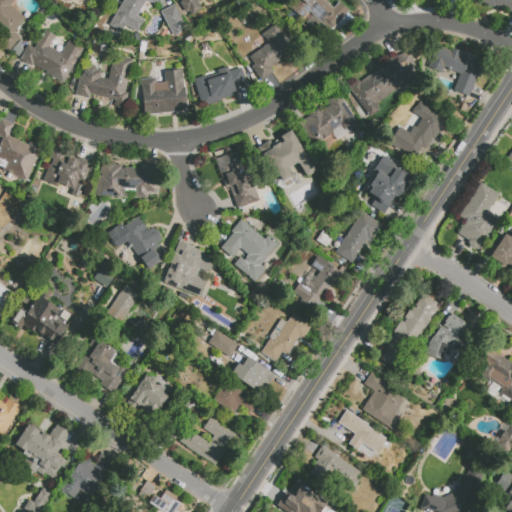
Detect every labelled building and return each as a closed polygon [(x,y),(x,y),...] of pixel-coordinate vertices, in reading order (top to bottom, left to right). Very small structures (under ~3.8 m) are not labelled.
[(0,28),(0,0),(14,0),(10,5),(25,18),(13,33),(18,39),(8,51),(0,44),(0,40),(5,33),(0,28)] [(145,2),(137,16),(145,21),(138,33),(124,25),(120,32),(109,25),(124,0),(161,0),(161,4),(145,2)] [(179,0),(195,0),(202,9),(191,17),(187,11),(185,12),(179,3),(180,1),(179,0)] [(331,31),(309,12),(302,20),(289,9),(296,1),(295,0),(324,0),(333,8),(338,2),(349,11),(331,31)] [(511,0),(511,13),(495,6),(494,8),(476,0),(511,0)] [(160,12),(174,4),(187,28),(174,36),(160,12)] [(250,68),(254,65),(248,57),(268,44),(262,34),(275,24),(282,34),(283,33),(286,38),(288,38),(289,40),(289,42),(292,47),(282,54),(285,58),(270,68),(273,71),(259,81),(250,68)] [(83,49),(63,85),(42,73),(44,70),(33,64),(31,66),(19,59),(28,44),(33,48),(44,30),(55,36),(49,46),(61,54),(69,41),(83,49)] [(467,96),(452,90),(458,73),(442,66),(440,72),(426,66),(435,45),(451,52),(453,46),(477,56),(472,69),(478,71),(467,96)] [(414,67),(410,79),(376,104),(380,110),(370,118),(347,87),(357,79),(360,83),(389,61),(388,58),(409,51),(414,67)] [(75,96),(80,74),(82,74),(83,68),(87,69),(88,67),(89,66),(90,66),(92,66),(94,67),(95,68),(95,69),(95,70),(101,72),(100,78),(108,80),(111,65),(113,66),(115,56),(132,59),(125,93),(128,94),(125,109),(110,106),(111,99),(90,95),(89,99),(75,96)] [(193,80),(206,76),(207,80),(218,76),(216,71),(228,67),(229,71),(241,68),(246,85),(234,89),(237,96),(202,107),(193,80)] [(140,79),(156,78),(156,83),(165,82),(164,72),(183,70),(187,111),(144,115),(140,79)] [(338,94),(359,126),(336,141),(332,135),(315,146),(301,124),(303,123),(301,120),(317,109),(319,112),(330,106),(327,102),(338,94)] [(387,143),(398,126),(408,132),(412,126),(414,127),(420,118),(411,111),(418,101),(449,121),(440,135),(436,132),(435,134),(435,136),(433,139),(431,140),(424,151),(421,149),(414,159),(387,143)] [(9,137),(28,145),(29,141),(41,146),(27,180),(4,170),(7,163),(0,160),(0,145),(3,138),(0,136),(0,121),(1,119),(14,124),(9,137)] [(290,130),(304,154),(306,153),(317,170),(305,177),(297,163),(289,168),(289,169),(288,170),(292,177),(282,182),(278,176),(277,177),(277,176),(275,177),(257,148),(269,140),(271,143),(277,139),(280,143),(283,141),(280,137),(290,130)] [(43,181),(52,159),(49,157),(53,148),(69,155),(68,158),(77,161),(79,157),(92,162),(77,197),(68,193),(70,189),(58,184),(56,187),(43,181)] [(237,209),(224,177),(222,178),(214,160),(235,152),(242,169),(247,167),(260,199),(237,209)] [(383,214),(369,205),(373,197),(363,190),(375,172),(371,169),(381,155),(407,175),(403,182),(400,188),(383,214)] [(96,196),(96,165),(121,165),(120,169),(123,169),(123,168),(140,168),(140,167),(157,167),(156,192),(147,192),(147,198),(135,198),(136,188),(120,188),(120,197),(96,196)] [(459,216),(480,183),(498,195),(487,213),(497,220),(478,250),(476,249),(474,251),(467,247),(469,244),(467,243),(469,241),(457,234),(466,220),(459,216)] [(334,252),(361,212),(381,225),(370,243),(366,240),(351,264),(334,252)] [(109,237),(138,217),(148,231),(153,227),(162,240),(157,243),(159,246),(154,250),(162,260),(147,270),(127,241),(117,248),(109,237)] [(241,220),(263,240),(268,235),(278,245),(260,265),(265,269),(254,282),(233,264),(240,257),(244,260),(248,256),(240,248),(232,257),(220,247),(232,234),(230,232),(241,220)] [(323,230),(316,239),(326,246),(333,236),(323,230)] [(511,234),(511,271),(495,260),(511,234)] [(163,283),(179,241),(194,246),(193,248),(205,253),(196,277),(204,280),(197,296),(163,283)] [(299,304),(302,299),(294,294),(319,257),(341,272),(313,313),(299,304)] [(106,259),(93,277),(106,286),(119,267),(106,259)] [(125,284),(106,312),(121,322),(140,293),(125,284)] [(0,285),(13,294),(2,311),(0,309),(0,285)] [(11,321),(20,307),(28,311),(40,292),(48,298),(46,301),(59,310),(52,320),(65,328),(54,346),(25,327),(23,330),(11,321)] [(396,369),(381,359),(387,349),(384,347),(390,337),(391,338),(393,334),(392,333),(400,321),(404,323),(406,319),(404,318),(409,310),(411,311),(422,294),(437,304),(436,306),(438,308),(414,345),(412,344),(396,369)] [(260,353),(282,321),(287,324),(293,313),(313,326),(302,341),(299,339),(287,357),(281,353),(275,363),(260,353)] [(450,314),(467,325),(460,335),(469,341),(455,362),(444,355),(442,360),(424,355),(427,343),(450,314)] [(216,329),(208,342),(229,356),(238,343),(216,329)] [(73,368),(93,337),(112,349),(113,354),(108,362),(125,373),(112,394),(99,386),(102,382),(88,372),(85,376),(73,368)] [(495,353),(511,364),(511,404),(500,397),(501,395),(497,392),(493,398),(483,391),(488,383),(478,376),(495,353)] [(231,374),(238,364),(241,366),(247,357),(275,376),(262,395),(231,374)] [(361,410),(373,391),(363,385),(371,372),(389,383),(386,388),(404,400),(393,417),(399,421),(393,431),(361,410)] [(126,403),(145,375),(150,378),(151,378),(152,377),(153,377),(154,378),(155,379),(155,380),(155,381),(155,382),(164,388),(161,393),(167,397),(160,408),(153,404),(146,416),(126,403)] [(212,401),(225,381),(256,402),(248,414),(239,408),(234,416),(212,401)] [(21,407),(0,439),(0,400),(4,403),(7,399),(21,407)] [(338,424),(346,411),(348,412),(351,407),(356,410),(352,415),(368,425),(367,427),(383,436),(379,442),(382,444),(377,451),(373,448),(372,450),(362,443),(357,450),(348,444),(355,434),(338,424)] [(179,442),(185,434),(191,438),(194,434),(209,444),(214,437),(202,429),(209,418),(235,435),(215,466),(179,442)] [(509,423),(511,425),(511,442),(501,436),(509,423)] [(14,446),(28,425),(39,432),(38,434),(40,435),(42,432),(48,437),(53,429),(54,429),(57,424),(70,432),(66,437),(67,438),(56,454),(65,459),(52,478),(44,474),(43,476),(35,470),(36,468),(33,466),(36,460),(14,446)] [(322,446),(335,455),(335,456),(361,472),(357,479),(359,480),(352,491),(346,488),(349,483),(329,471),(326,476),(324,475),(320,481),(309,474),(313,468),(312,467),(317,460),(314,458),(322,446)] [(58,492),(82,455),(94,463),(100,453),(113,462),(90,498),(79,491),(73,501),(58,492)] [(456,492),(460,482),(463,483),(469,466),(472,467),(480,470),(484,471),(471,507),(461,511),(425,511),(421,511),(426,496),(440,500),(456,492)] [(503,471),(511,476),(511,511),(503,511),(511,499),(493,487),(503,471)] [(154,488),(133,475),(123,490),(144,504),(154,488)] [(156,511),(158,510),(138,496),(140,490),(143,485),(146,480),(164,492),(165,490),(177,498),(176,500),(183,505),(180,509),(184,511),(183,511),(156,511)] [(283,511),(275,507),(283,492),(286,493),(288,491),(290,492),(295,484),(324,503),(318,511),(283,511)] [(43,506),(42,509),(43,510),(41,511),(27,511),(23,509),(29,500),(33,503),(35,501),(34,500),(42,488),(52,494),(44,507),(43,506)]
